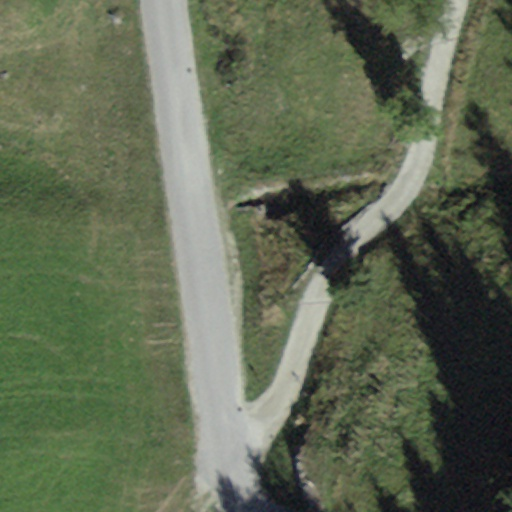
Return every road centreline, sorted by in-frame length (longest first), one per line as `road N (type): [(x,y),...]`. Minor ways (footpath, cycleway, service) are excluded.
road 1 (track): [(463,0),(434,172),(332,282),(281,395),(225,435),(222,484),(203,511)]
road 2 (unclassified): [(175,0),(260,511)]
